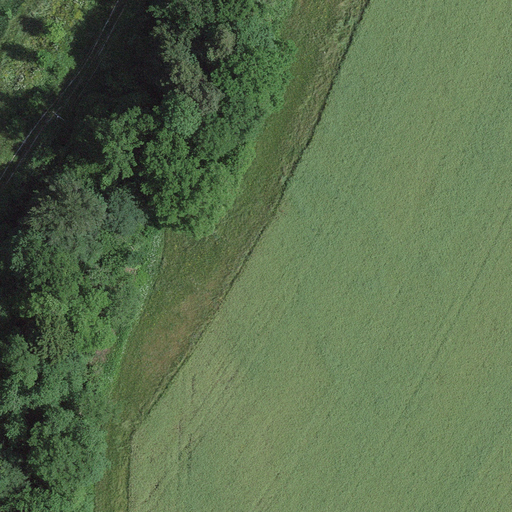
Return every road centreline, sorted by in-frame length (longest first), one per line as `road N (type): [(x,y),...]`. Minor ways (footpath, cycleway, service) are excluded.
road 1 (track): [(96,55),(154,160),(162,205),(110,434),(109,511)]
road 2 (track): [(96,55),(0,199)]
